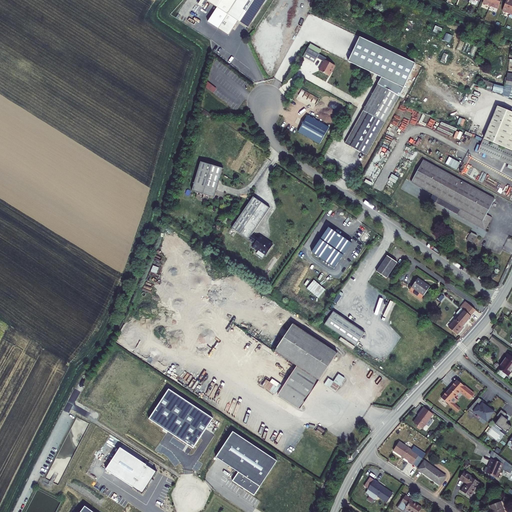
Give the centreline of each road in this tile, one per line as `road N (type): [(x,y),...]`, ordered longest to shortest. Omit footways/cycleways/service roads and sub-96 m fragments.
road 1 (residential): [(500,302),(270,146),(263,98)]
road 2 (secondary): [(366,454),(500,302)]
road 3 (unknown): [(394,228),(359,287),(359,306),(423,350)]
